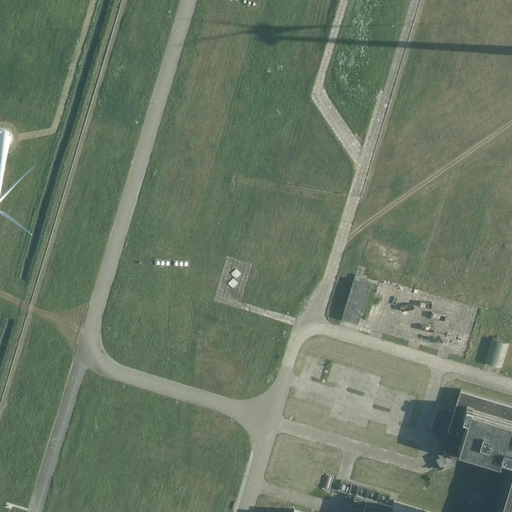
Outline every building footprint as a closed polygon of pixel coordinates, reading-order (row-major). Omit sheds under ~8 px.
[(429,254),(421,284),(454,293),(454,292),(446,290),(448,280),(456,283),(461,266),(432,258),(433,255),(429,254)] [(361,277),(355,275),(341,318),(358,323),(370,284),(360,280),(361,277)] [(378,291),(386,294),(390,283),(382,280),(378,291)] [(377,322),(384,300),(379,298),(371,320),(377,322)] [(413,301),(411,314),(430,316),(432,304),(413,301)] [(437,307),(433,319),(451,325),(453,317),(454,317),(455,313),(437,307)] [(405,339),(428,346),(431,334),(409,327),(405,339)] [(467,354),(472,332),(468,331),(463,353),(467,354)] [(485,361),(502,366),(509,342),(492,337),(485,361)] [(331,378),(341,382),(343,375),(333,371),(331,378)] [(511,462),(497,511),(500,511),(511,511),(511,404),(460,388),(448,430),(464,435),(460,450),(500,462),(502,457),(511,460),(511,462)] [(401,408),(415,412),(419,397),(406,393),(401,408)] [(442,470),(454,464),(448,451),(436,458),(442,470)] [(431,511),(394,501),(390,511),(431,511)]
